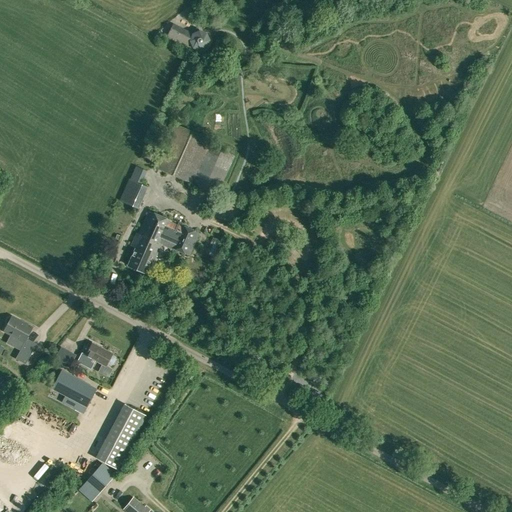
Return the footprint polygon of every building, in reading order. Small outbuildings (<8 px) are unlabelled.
[(207,48),(209,41),(206,34),(199,32),(194,34),(173,24),(167,37),(193,50),(193,49),(200,52),(207,48)] [(193,184),(216,195),(234,156),(210,145),(212,140),(172,123),(153,167),(193,184)] [(119,201),(138,209),(148,187),(143,185),(148,172),(135,167),(130,179),(129,179),(119,201)] [(128,265),(146,273),(151,262),(153,263),(162,244),(189,256),(199,233),(173,222),(148,211),(133,247),(135,248),(128,265)] [(220,243),(215,240),(208,255),(213,258),(220,243)] [(24,343),(32,327),(11,316),(11,317),(8,318),(6,322),(7,325),(3,332),(24,343)] [(114,365),(116,361),(115,358),(111,356),(112,353),(92,343),(86,355),(82,352),(77,362),(88,368),(92,359),(106,366),(107,364),(111,366),(114,365)] [(15,359),(25,364),(33,349),(23,344),(15,359)] [(66,357),(69,351),(61,347),(55,359),(69,367),(73,360),(66,357)] [(61,402),(83,414),(87,407),(87,408),(97,389),(61,370),(51,389),(65,396),(61,402)] [(124,404),(106,439),(128,450),(146,415),(124,404)] [(96,496),(116,474),(102,462),(83,484),(96,496)] [(133,497),(123,509),(126,511),(148,511),(150,510),(145,506),(144,507),(133,497)]
